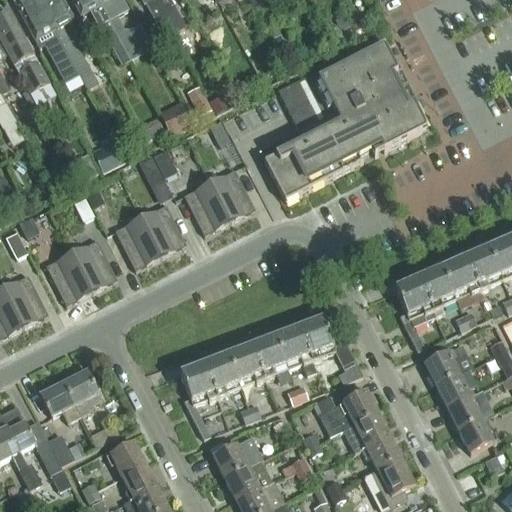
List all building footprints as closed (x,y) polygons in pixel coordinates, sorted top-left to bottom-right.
[(78,80),(34,0),(27,0),(15,7),(40,53),(44,50),(64,87),(78,80)] [(61,0),(34,0),(78,80),(85,93),(96,87),(69,37),(67,38),(64,31),(75,25),(61,0)] [(129,64),(118,44),(94,0),(69,0),(81,21),(88,17),(96,31),(98,29),(120,70),(129,64)] [(119,0),(94,0),(118,44),(129,64),(152,52),(140,29),(130,35),(124,34),(117,22),(128,16),(119,0)] [(139,0),(154,27),(163,22),(156,8),(151,0),(139,0)] [(151,0),(156,8),(163,22),(172,39),(184,32),(167,0),(151,0)] [(57,100),(8,11),(0,15),(0,43),(36,111),(57,100)] [(346,19),(335,24),(340,35),(351,30),(346,19)] [(359,44),(369,39),(363,27),(357,29),(356,28),(352,30),(359,44)] [(341,52),(359,44),(352,30),(334,38),(341,52)] [(0,97),(1,99),(8,95),(3,85),(6,83),(0,70),(0,65),(6,62),(0,50),(0,97)] [(341,128),(265,167),(285,207),(427,135),(420,122),(425,119),(396,63),(391,65),(385,52),(333,78),(330,71),(278,97),(299,137),(336,118),(341,128)] [(294,61),(291,54),(282,58),(285,65),(294,61)] [(210,114),(198,91),(186,97),(198,120),(210,114)] [(5,107),(1,99),(0,97),(0,132),(0,133),(14,126),(4,107),(5,107)] [(220,102),(209,108),(216,121),(227,115),(220,102)] [(193,131),(181,107),(158,119),(170,143),(193,131)] [(36,111),(27,115),(35,129),(43,124),(36,111)] [(156,123),(138,132),(145,147),(164,137),(156,123)] [(230,148),(219,126),(208,132),(219,154),(230,148)] [(113,146),(91,157),(102,178),(124,167),(113,146)] [(177,178),(165,156),(153,163),(164,184),(177,178)] [(98,178),(87,158),(72,166),(82,186),(98,178)] [(138,170),(143,180),(159,210),(172,203),(151,163),(138,170)] [(210,191),(230,232),(255,219),(235,178),(210,191)] [(204,244),(230,232),(210,191),(184,204),(204,244)] [(104,209),(97,197),(86,203),(92,215),(104,209)] [(93,222),(84,204),(73,210),(82,228),(93,222)] [(141,226),(162,266),(186,253),(166,213),(141,226)] [(31,222),(18,229),(26,245),(39,238),(31,222)] [(135,279),(162,266),(141,226),(115,239),(135,279)] [(26,259),(15,237),(4,243),(15,265),(26,259)] [(511,242),(488,253),(501,283),(502,282),(503,285),(511,281),(511,242)] [(72,261),(92,301),(117,288),(97,248),(72,261)] [(442,273),(456,306),(460,314),(482,305),(480,298),(489,294),(488,292),(501,286),(499,283),(501,283),(488,253),(442,273)] [(46,274),(66,314),(92,301),(72,261),(46,274)] [(456,306),(442,273),(394,294),(405,320),(400,322),(404,330),(405,330),(417,358),(424,354),(417,337),(415,332),(444,319),(441,312),(456,306)] [(28,283),(2,296),(23,336),(48,323),(28,283)] [(0,347),(23,336),(2,296),(0,296),(0,347)] [(508,321),(511,319),(511,309),(510,305),(502,308),(508,321)] [(499,310),(489,315),(492,322),(502,317),(499,310)] [(471,318),(455,325),(461,338),(477,331),(471,318)] [(511,324),(503,329),(510,344),(511,342),(511,324)] [(303,369),(305,374),(308,382),(317,379),(313,371),(324,367),(322,362),(336,356),(346,375),(339,378),(344,391),(363,383),(344,346),(334,350),(324,326),(274,345),(286,375),(303,369)] [(274,345),(230,363),(241,393),(264,384),(266,389),(275,385),(273,380),(286,375),(274,345)] [(463,348),(423,368),(435,393),(461,380),(469,376),(475,373),(468,359),(463,348)] [(491,353),(496,363),(505,357),(501,348),(491,353)] [(496,363),(506,384),(511,381),(511,370),(505,357),(496,363)] [(189,405),(193,415),(196,413),(209,408),(209,410),(227,403),(226,399),(241,393),(230,363),(180,382),(189,405)] [(461,380),(435,393),(447,416),(476,401),(471,393),(477,390),(469,376),(461,380)] [(87,378),(63,391),(80,422),(91,417),(93,412),(102,407),(87,378)] [(80,422),(63,391),(40,402),(51,423),(61,418),(66,429),(80,422)] [(304,392),(288,397),(292,410),(309,405),(304,392)] [(322,420),(320,421),(331,443),(343,437),(377,420),(365,398),(336,413),(322,420)] [(476,401),(447,416),(458,438),(484,424),(478,412),(480,411),(476,401)] [(330,403),(317,409),(322,420),(336,413),(330,403)] [(193,415),(189,405),(184,407),(204,446),(211,443),(196,413),(193,415)] [(257,410),(240,417),(245,430),(262,423),(257,410)] [(20,459),(37,451),(18,415),(0,423),(0,442),(11,464),(27,495),(28,498),(30,497),(39,493),(28,471),(27,472),(20,459)] [(343,437),(354,460),(362,456),(388,443),(377,420),(343,437)] [(484,424),(458,438),(469,460),(495,447),(499,445),(487,422),(484,424)] [(283,427),(272,432),(276,440),(287,434),(283,427)] [(112,429),(89,442),(96,455),(119,443),(112,429)] [(323,456),(314,439),(301,445),(310,462),(323,456)] [(60,440),(46,447),(60,473),(73,466),(60,440)] [(0,469),(11,464),(0,442),(0,469)] [(370,463),(376,476),(400,465),(388,443),(362,456),(366,464),(370,463)] [(212,463),(224,486),(256,470),(263,466),(251,444),(239,450),(238,449),(212,463)] [(48,481),(49,480),(61,474),(60,473),(46,447),(34,453),(48,481)] [(114,470),(121,483),(145,471),(134,448),(105,463),(110,472),(114,470)] [(503,478),(496,463),(484,469),(491,483),(503,478)] [(303,464),(285,473),(289,481),(296,477),(301,488),(312,482),(303,464)] [(400,465),(376,476),(383,490),(370,497),(377,511),(393,511),(406,506),(402,499),(413,493),(400,465)] [(256,470),(224,486),(236,508),(272,491),(266,480),(262,482),(256,470)] [(156,493),(145,471),(121,483),(128,497),(124,499),(128,508),(156,493)] [(62,473),(61,474),(49,480),(58,497),(71,490),(62,473)] [(346,504),(337,487),(325,493),(334,510),(346,504)] [(272,491),(236,508),(237,511),(283,511),(286,511),(275,489),(272,491)] [(96,496),(93,490),(82,495),(85,502),(96,496)] [(123,511),(166,511),(156,493),(128,508),(123,511)] [(27,495),(16,501),(21,511),(23,511),(34,506),(30,497),(28,498),(27,495)] [(100,502),(96,496),(85,502),(88,508),(100,502)]
